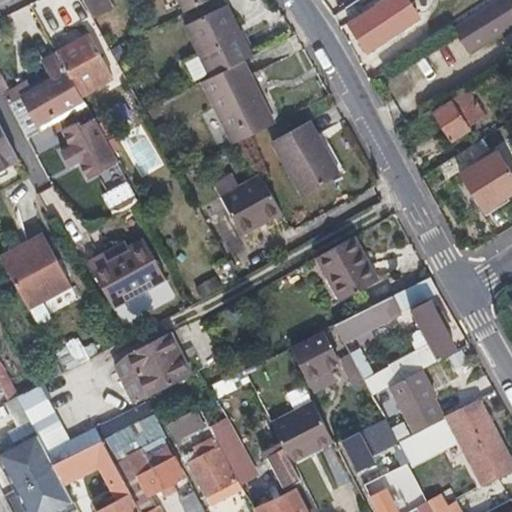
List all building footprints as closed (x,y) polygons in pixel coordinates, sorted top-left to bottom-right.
[(109,7),(104,0),(81,0),(92,17),(109,7)] [(178,0),(186,14),(216,0),(178,0)] [(359,0),(341,0),(347,8),(359,0)] [(352,23),(359,37),(367,51),(420,23),(410,5),(417,1),(416,0),(382,0),(376,5),(378,8),(352,23)] [(511,30),(494,2),(445,33),(464,63),(511,32),(511,30)] [(210,80),(245,64),(248,62),(236,33),(239,31),(227,8),(186,27),(201,58),(186,65),(196,87),(202,84),(210,80)] [(252,60),(239,31),(236,33),(248,62),(252,60)] [(57,52),(79,92),(80,94),(112,76),(89,35),(57,52)] [(51,42),(36,51),(52,79),(18,98),(34,126),(69,106),(65,100),(79,92),(57,52),(51,42)] [(256,88),(245,64),(210,80),(202,84),(232,146),(270,127),(253,90),(256,88)] [(498,81),(493,73),(476,83),(482,92),(498,81)] [(434,114),(443,128),(452,142),(469,131),(467,128),(485,116),(467,89),(449,100),(451,103),(434,114)] [(34,126),(18,98),(6,104),(22,133),(34,126)] [(81,127),(80,125),(78,123),(65,131),(91,176),(117,160),(94,120),(81,127)] [(312,120),(293,130),(274,141),(304,194),(343,173),(312,120)] [(0,168),(20,158),(0,121),(0,168)] [(484,138),(442,165),(450,177),(462,170),(464,173),(487,159),(485,154),(492,150),(484,138)] [(464,173),(474,190),(485,207),(511,190),(511,172),(499,151),(487,159),(464,173)] [(261,175),(243,186),(224,197),(246,236),(284,213),(261,175)] [(139,199),(134,191),(130,183),(107,196),(115,212),(139,199)] [(115,304),(141,290),(167,275),(145,236),(92,265),(115,304)] [(319,258),(331,281),(342,303),(381,283),(357,238),(319,258)] [(12,273),(41,326),(84,303),(55,250),(39,259),(42,265),(35,268),(32,263),(12,273)] [(39,259),(32,263),(35,268),(42,265),(39,259)] [(199,297),(219,286),(213,275),(193,287),(199,297)] [(435,294),(428,279),(371,307),(379,322),(413,305),(435,294)] [(411,312),(437,361),(455,352),(456,352),(430,302),(411,312)] [(336,325),(340,333),(344,342),(381,325),(379,322),(371,307),(336,325)] [(355,386),(365,381),(344,342),(340,333),(336,325),(325,330),(355,386)] [(175,328),(171,330),(177,344),(182,342),(175,328)] [(149,395),(171,384),(193,374),(177,344),(171,330),(127,353),(149,395)] [(340,365),(331,350),(323,334),(292,350),(309,381),(340,365)] [(391,385),(414,434),(443,419),(433,400),(435,399),(420,370),(391,385)] [(511,463),(480,401),(462,410),(443,419),(414,434),(397,442),(410,468),(460,441),(484,486),(511,471),(511,463)] [(272,423),(282,442),(292,461),(331,441),(311,403),(272,423)] [(214,407),(203,413),(242,489),(254,482),(214,407)] [(102,440),(127,487),(140,480),(148,493),(159,487),(163,495),(174,489),(171,481),(182,476),(163,438),(166,437),(153,414),(102,440)] [(52,511),(73,501),(62,479),(53,464),(36,431),(0,451),(0,456),(30,511),(52,511)] [(339,442),(346,454),(352,466),(366,459),(353,435),(339,442)] [(130,492),(127,487),(102,440),(53,464),(62,479),(98,461),(112,488),(117,497),(119,501),(98,511),(137,511),(129,496),(132,495),(130,492)] [(207,495),(221,488),(236,480),(218,447),(189,461),(207,495)] [(284,486),(291,482),(298,478),(283,449),(268,457),(284,486)] [(92,509),(117,497),(112,488),(87,500),(92,509)] [(139,489),(130,492),(132,495),(141,511),(159,511),(156,505),(151,508),(139,489)] [(205,511),(194,490),(186,494),(179,497),(186,511),(205,511)] [(256,511),(306,511),(296,491),(257,511),(256,511)] [(375,511),(394,511),(383,491),(369,499),(375,511)] [(493,511),(511,502),(511,500),(508,492),(467,511),(493,511)]
